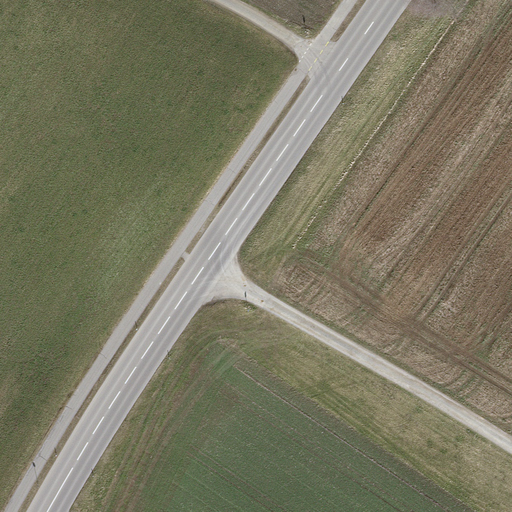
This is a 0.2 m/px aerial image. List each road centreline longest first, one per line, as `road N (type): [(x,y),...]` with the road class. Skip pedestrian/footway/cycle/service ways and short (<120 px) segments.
road 1 (tertiary): [(47,511),(107,410),(389,0)]
road 2 (track): [(203,268),(511,445)]
road 3 (track): [(219,0),(343,67)]
